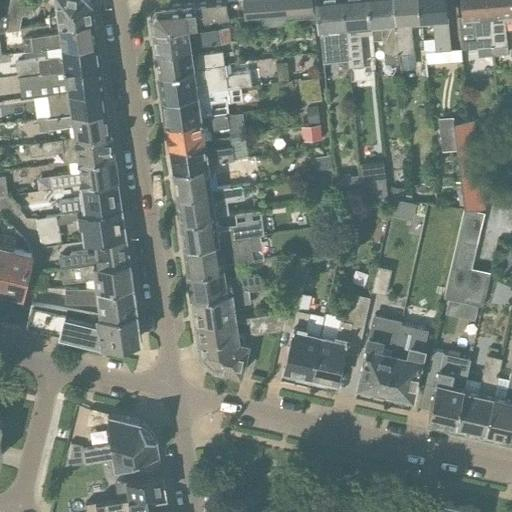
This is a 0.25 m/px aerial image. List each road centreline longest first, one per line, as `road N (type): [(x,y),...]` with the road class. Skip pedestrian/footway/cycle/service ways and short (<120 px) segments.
road 1 (residential): [(176,390),(117,0)]
road 2 (residential): [(511,465),(176,390)]
road 3 (residential): [(21,511),(53,365)]
road 4 (residential): [(176,390),(53,365)]
road 5 (residential): [(196,511),(176,390)]
